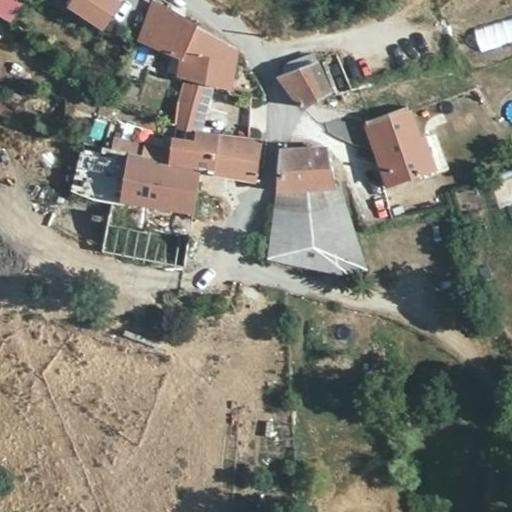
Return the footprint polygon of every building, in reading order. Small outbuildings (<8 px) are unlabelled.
[(0,0),(0,1),(14,13),(24,0),(0,0)] [(70,0),(63,10),(101,35),(122,3),(117,0),(70,0)] [(249,44),(171,0),(162,0),(150,31),(158,35),(158,41),(190,54),(189,66),(236,75),(243,65),(249,44)] [(335,81),(318,56),(293,68),(312,96),(335,81)] [(188,75),(184,100),(214,104),(216,81),(188,75)] [(421,101),(377,115),(382,163),(387,175),(403,171),(444,160),(443,152),(451,149),(448,137),(438,140),(421,101)] [(270,121),(231,116),(230,129),(268,134),(270,121)] [(206,163),(268,134),(230,129),(198,124),(197,134),(176,131),(173,142),(171,155),(206,163)] [(148,137),(146,148),(171,155),(173,142),(148,137)] [(291,181),(341,178),(332,139),(288,139),(291,181)] [(146,148),(114,141),(110,161),(88,155),(81,180),(102,188),(198,207),(206,163),(171,155),(146,148)] [(387,175),(382,163),(354,169),(358,195),(360,206),(393,199),(387,175)] [(288,202),(351,196),(341,178),(291,181),(288,202)] [(65,193),(51,228),(100,247),(113,211),(65,193)] [(367,260),(351,196),(288,202),(285,243),(367,260)] [(370,350),(369,369),(384,370),(384,350),(370,350)] [(274,511),(274,502),(257,503),(257,511),(274,511)]
